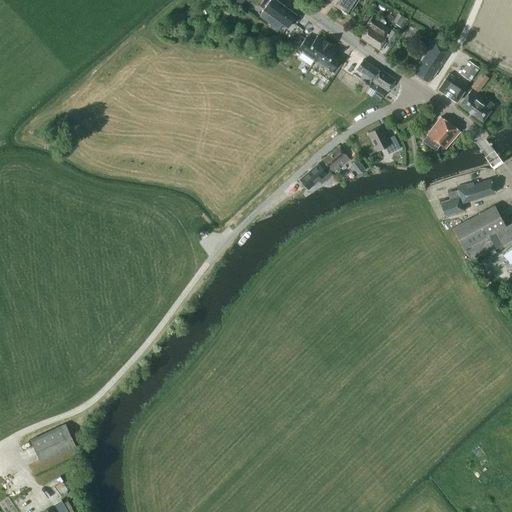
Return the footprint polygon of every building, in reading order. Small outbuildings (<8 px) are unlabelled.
[(270,25),(284,5),(276,0),(269,0),(263,10),(259,16),(270,25)] [(346,14),(347,13),(348,14),(357,0),(337,0),(334,5),(342,10),(342,12),(346,14)] [(270,25),(269,27),(277,32),(283,24),(287,27),(297,14),(284,5),(270,25)] [(398,14),(393,22),(395,24),(395,25),(402,29),(408,20),(398,14)] [(368,26),(361,37),(378,49),(385,38),(383,36),(389,28),(372,17),(366,25),(368,26)] [(187,28),(183,33),(189,38),(193,32),(187,28)] [(386,38),(392,42),(398,34),(391,30),(386,38)] [(306,35),(305,38),(297,49),(314,60),(327,42),(321,38),(316,36),(314,40),(306,35)] [(437,69),(450,50),(434,40),(418,62),(420,64),(414,73),(427,81),(431,76),(433,77),(438,69),(437,69)] [(327,42),(314,60),(331,72),(341,58),(333,53),(336,49),(332,46),(333,46),(327,42)] [(368,83),(377,69),(363,59),(357,68),(351,64),(347,69),(353,73),(356,69),(363,73),(360,78),(368,83)] [(469,60),(460,73),(470,81),(479,68),(469,60)] [(387,91),(394,79),(380,69),(372,81),(387,91)] [(479,92),(488,76),(480,71),(471,87),(479,92)] [(456,101),(467,86),(448,73),(446,78),(445,77),(438,89),(456,101)] [(501,84),(495,95),(500,98),(507,88),(501,84)] [(386,92),(378,86),(373,93),(381,99),(386,92)] [(470,89),(459,104),(482,121),(494,104),(482,96),(481,97),(470,89)] [(445,148),(459,130),(440,117),(426,135),(427,135),(422,141),(435,151),(440,144),(445,148)] [(380,126),(367,133),(376,150),(384,146),(388,154),(400,148),(393,135),(386,139),(380,126)] [(321,159),(332,173),(349,159),(346,155),(345,155),(339,147),(323,159),(322,159),(321,159)] [(361,164),(357,159),(350,164),(355,170),(361,164)] [(310,174),(302,181),(308,190),(315,184),(316,185),(319,182),(322,186),(334,176),(328,169),(325,171),(319,165),(309,173),(310,174)] [(499,189),(500,189),(496,177),(472,184),(472,182),(456,186),(457,190),(448,193),(449,199),(440,202),(444,216),(464,210),(461,202),(500,191),(499,189)] [(496,248),(511,239),(511,223),(505,226),(494,205),(452,227),(463,248),(489,235),(495,248),(496,248)] [(511,245),(503,255),(511,263),(511,245)] [(30,440),(41,463),(76,446),(66,424),(30,440)]
